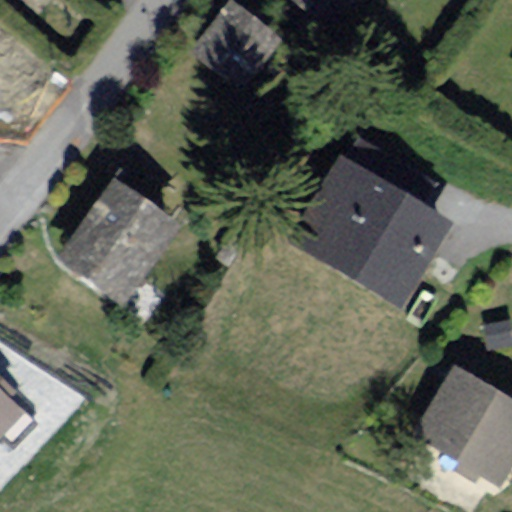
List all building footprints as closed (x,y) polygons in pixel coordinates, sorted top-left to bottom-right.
[(312,0),(334,16),(346,0),(312,0)] [(287,47),(240,10),(202,57),(249,95),(287,47)] [(444,191),(371,147),(313,245),(419,308),(469,225),(435,205),(444,191)] [(191,234),(131,189),(80,257),(140,302),(191,234)] [(511,472),(511,401),(467,374),(425,442),(502,489),(511,472)] [(0,450),(35,413),(0,380),(0,450)]
